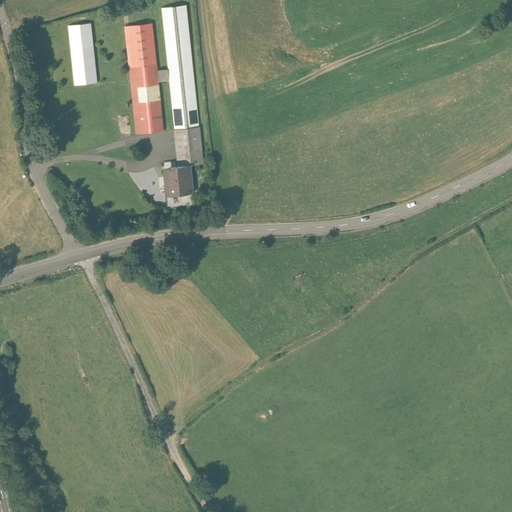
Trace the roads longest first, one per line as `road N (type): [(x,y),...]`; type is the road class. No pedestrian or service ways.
road 1 (residential): [(77,255),(153,239),(385,217),(511,158)]
road 2 (unclassified): [(77,255),(32,167),(0,10)]
